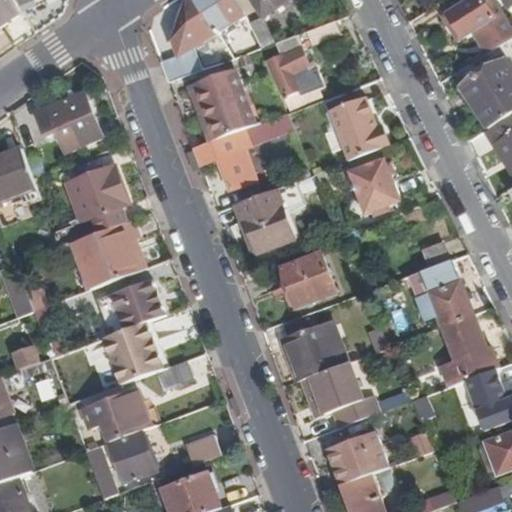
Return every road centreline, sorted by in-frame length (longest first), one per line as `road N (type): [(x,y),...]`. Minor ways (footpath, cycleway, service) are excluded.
road 1 (tertiary): [(113,13),(299,511)]
road 2 (residential): [(511,276),(373,0)]
road 3 (residential): [(113,13),(0,90)]
